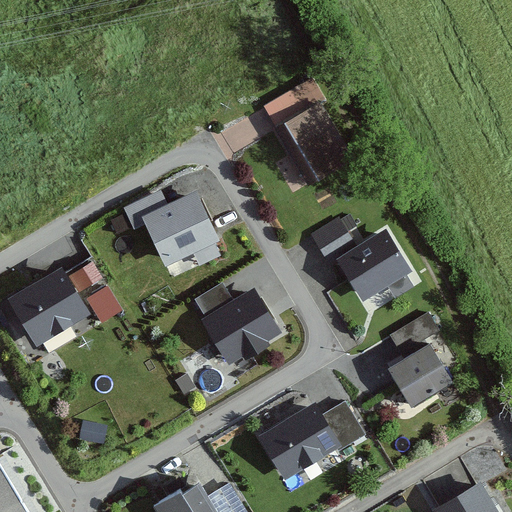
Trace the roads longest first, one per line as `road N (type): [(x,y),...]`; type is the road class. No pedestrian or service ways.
road 1 (residential): [(0,262),(174,159),(197,154),(224,169),(317,324),(319,347),(303,366),(73,503)]
road 2 (track): [(501,432),(502,416),(435,269),(297,0)]
road 3 (residential): [(511,442),(501,432),(476,436),(350,511)]
road 4 (residential): [(73,503),(9,400)]
